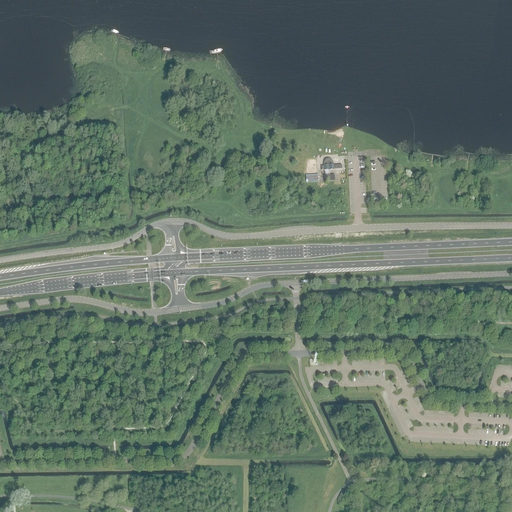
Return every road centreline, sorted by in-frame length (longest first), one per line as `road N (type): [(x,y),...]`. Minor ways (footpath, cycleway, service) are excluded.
road 1 (unclassified): [(0,462),(184,455),(239,362),(299,353),(294,283)]
road 2 (unclassified): [(172,220),(233,236),(511,225)]
road 3 (trunk): [(511,242),(179,257)]
road 4 (trunk): [(180,272),(511,257)]
road 5 (unclassified): [(294,283),(511,273)]
road 6 (tertiary): [(0,308),(75,298),(133,312),(179,309)]
road 7 (tertiary): [(0,260),(112,246),(172,220)]
road 8 (trunk): [(0,292),(170,273)]
road 9 (trunk): [(169,258),(0,277)]
